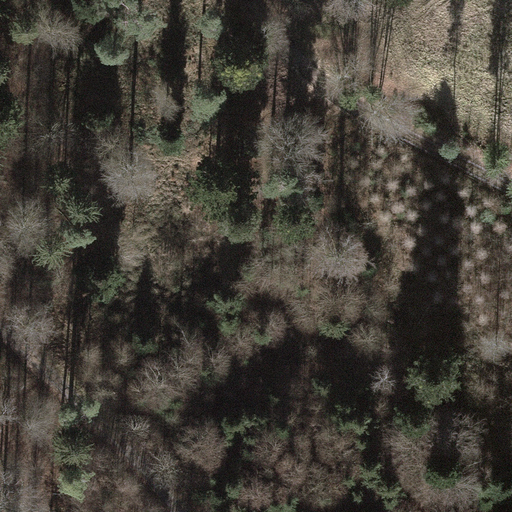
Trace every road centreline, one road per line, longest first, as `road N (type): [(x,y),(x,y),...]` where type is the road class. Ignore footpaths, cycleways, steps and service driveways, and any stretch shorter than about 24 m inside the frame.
road 1 (track): [(511,182),(372,112),(285,50),(258,0)]
road 2 (track): [(0,325),(157,468),(180,511)]
